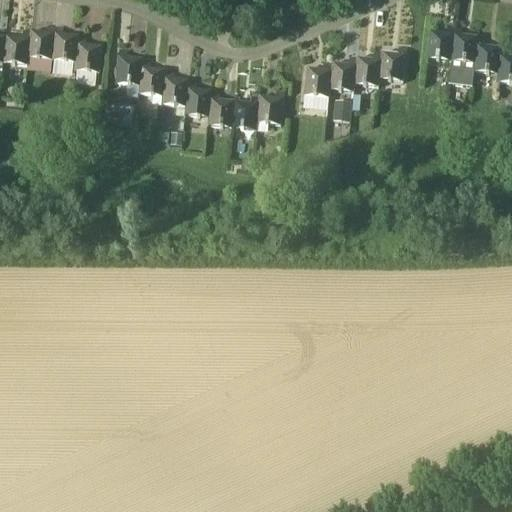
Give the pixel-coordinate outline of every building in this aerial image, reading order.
[(55,29),(47,28),(46,37),(30,35),(27,61),(51,64),(55,29)] [(55,29),(51,64),(75,66),(78,40),(62,38),(63,30),(55,29)] [(454,30),(446,29),(445,37),(429,35),(426,62),(450,65),(454,30)] [(454,30),(450,65),(474,67),(477,40),(461,39),(462,31),(454,30)] [(6,40),(3,67),(27,69),(27,61),(30,35),(22,34),(21,42),(6,40)] [(101,50),(85,48),(86,40),(78,40),(75,66),(74,74),(76,75),(96,77),(99,77),(101,50)] [(477,40),(474,67),(473,75),(497,78),(500,51),(484,49),(485,41),(477,40)] [(407,51),(398,50),(397,57),(381,56),(378,83),(403,86),(407,51)] [(500,51),(497,78),(496,86),(511,87),(511,60),(507,60),(508,52),(500,51)] [(142,63),(126,61),(127,53),(119,52),(115,87),(139,90),(142,63)] [(357,61),(354,88),(378,91),(378,83),(381,56),(373,55),(373,63),(357,61)] [(353,96),(354,88),(357,61),(349,60),(348,68),(332,67),(329,93),(353,96)] [(142,63),(139,90),(138,98),(162,101),(165,74),(149,72),(150,64),(142,63)] [(332,67),(324,66),(323,73),(306,72),(304,99),(328,101),(329,93),(332,67)] [(188,84),(172,82),(173,74),(165,74),(162,101),(161,108),(185,111),(188,84)] [(211,95),(195,93),(196,85),(188,84),(185,111),(184,119),(208,122),(211,95)] [(259,100),(256,127),(280,129),(284,95),(276,94),(275,102),(259,100)] [(211,95),(208,122),(207,130),(231,132),(234,105),(218,103),(219,95),(211,95)] [(234,105),(231,132),(255,135),(256,127),(259,100),(251,99),(250,107),(234,105)] [(335,103),(333,124),(350,126),(353,105),(335,103)] [(119,118),(103,117),(102,126),(118,127),(119,118)] [(172,135),(171,148),(182,149),(183,136),(172,135)] [(251,162),(243,161),(242,172),(250,173),(251,162)]
